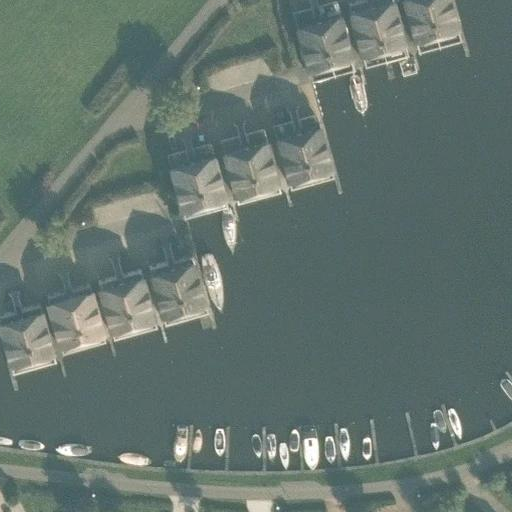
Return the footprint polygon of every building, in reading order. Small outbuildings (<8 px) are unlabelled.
[(332,74),(311,0),(307,0),(308,0),(312,13),(294,18),(311,79),(310,79),(311,80),(332,74)] [(311,0),(332,74),(354,68),(354,67),(353,67),(337,7),(319,11),(315,0),(311,0)] [(360,0),(347,4),(364,65),(363,65),(364,66),(407,54),(407,53),(406,53),(391,0),(360,0)] [(417,51),(438,45),(426,0),(403,0),(417,50),(416,50),(417,51)] [(426,0),(438,45),(460,39),(460,38),(449,0),(426,0)] [(291,108),(311,182),(333,176),(332,175),(317,120),(299,125),(296,112),(297,107),(296,107),(291,108)] [(289,188),(311,182),(291,108),(286,110),(285,110),(289,114),(292,127),(274,132),(289,187),(289,188)] [(243,121),(238,123),(233,124),(232,125),(235,128),(239,141),(221,146),(236,201),(236,202),(280,190),(279,189),(279,190),(264,135),(246,139),(243,126),(244,122),(243,121)] [(190,136),(185,137),(205,211),(227,205),(226,204),(211,149),(193,154),(190,141),(191,136),(190,136)] [(183,217),(205,211),(185,137),(180,139),(179,139),(182,143),(186,156),(168,161),(183,216),(183,217)] [(169,242),(165,244),(185,317),(207,311),(207,310),(206,310),(191,255),(173,260),(169,247),(170,243),(169,242)] [(185,317),(165,244),(160,245),(159,246),(162,249),(166,262),(148,267),(164,322),(163,322),(164,323),(185,317)] [(118,257),(113,258),(134,332),(156,325),(155,324),(155,325),(140,270),(122,275),(118,261),(119,257),(118,257)] [(134,332),(113,258),(109,259),(108,260),(111,263),(115,276),(97,282),(112,337),(112,338),(134,332)] [(67,271),(62,272),(83,346),(104,340),(104,339),(88,284),(71,289),(67,276),(68,271),(67,271)] [(61,352),(83,346),(62,272),(57,274),(60,278),(64,291),(46,296),(61,351),(61,352)] [(18,291),(13,292),(33,366),(55,360),(54,359),(53,354),(39,304),(21,309),(17,296),(19,291),(18,291)] [(11,372),(33,366),(13,292),(8,294),(7,294),(10,298),(14,311),(0,314),(0,329),(11,371),(11,372)]
